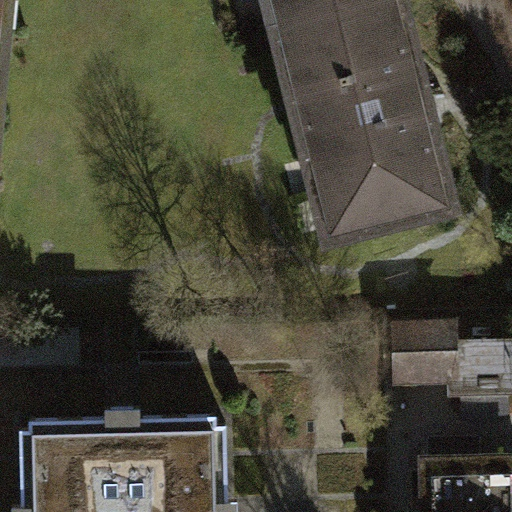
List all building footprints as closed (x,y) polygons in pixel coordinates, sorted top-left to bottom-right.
[(286,0),(291,17),(358,0),(286,0)] [(399,0),(358,0),(291,17),(299,47),(287,51),(314,157),(324,155),(342,224),(331,227),(332,231),(450,201),(440,163),(433,165),(428,147),(435,145),(409,43),(402,44),(398,27),(406,26),(399,0)] [(465,415),(508,414),(508,392),(511,392),(511,337),(489,338),(489,337),(483,337),(483,338),(453,339),(453,323),(400,324),(401,374),(453,374),(453,378),(451,378),(451,383),(453,383),(453,394),(464,394),(465,415)] [(0,345),(0,367),(21,367),(21,345),(0,345)] [(107,415),(31,417),(31,426),(21,427),(23,502),(13,502),(13,511),(238,511),(239,498),(229,498),(227,422),(217,422),(217,412),(141,414),(141,404),(106,405),(107,415)] [(511,511),(511,453),(424,456),(425,511),(511,511)]
